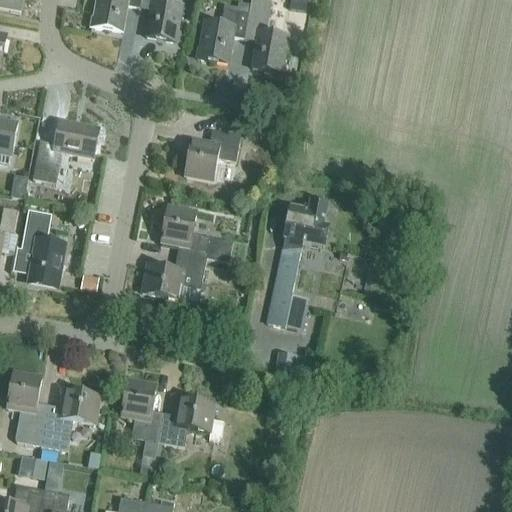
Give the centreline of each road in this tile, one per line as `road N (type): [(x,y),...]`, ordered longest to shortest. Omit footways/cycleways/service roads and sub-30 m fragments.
road 1 (residential): [(103,345),(148,95)]
road 2 (residential): [(261,344),(257,372),(103,345)]
road 3 (residential): [(148,95),(109,86),(61,57),(52,36),(58,0)]
road 4 (residential): [(268,114),(148,95)]
